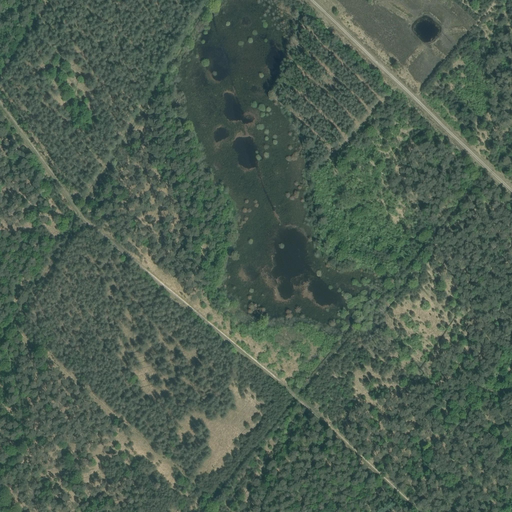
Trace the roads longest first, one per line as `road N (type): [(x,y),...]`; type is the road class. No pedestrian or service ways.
road 1 (track): [(0,107),(75,215),(296,398),(416,511)]
road 2 (track): [(490,169),(298,395)]
road 3 (track): [(511,189),(311,0)]
road 4 (track): [(391,488),(511,361)]
